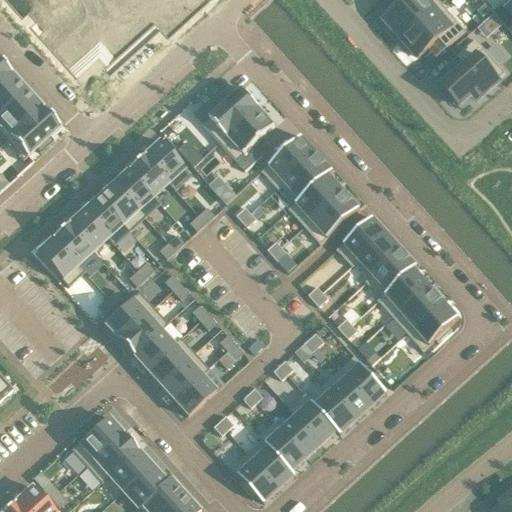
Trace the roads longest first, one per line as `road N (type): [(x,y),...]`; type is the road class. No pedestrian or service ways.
road 1 (residential): [(216,26),(475,319),(468,338),(277,511)]
road 2 (residential): [(238,511),(118,379),(0,484)]
road 3 (residential): [(328,0),(459,142),(508,98)]
road 4 (residential): [(91,139),(216,26)]
road 5 (residential): [(0,36),(91,139)]
road 6 (residential): [(0,221),(91,139)]
